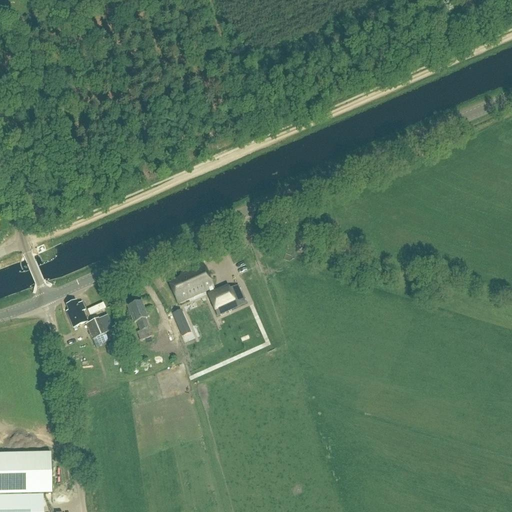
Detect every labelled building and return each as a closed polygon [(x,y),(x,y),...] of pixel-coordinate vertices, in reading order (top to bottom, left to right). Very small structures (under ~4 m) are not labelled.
[(213,289),(203,265),(181,274),(178,280),(169,284),(177,304),(213,289)] [(236,308),(229,290),(209,299),(217,317),(236,308)] [(147,319),(141,302),(127,307),(133,325),(137,324),(140,333),(137,334),(139,341),(151,337),(145,320),(147,319)] [(77,306),(76,303),(66,307),(69,313),(67,314),(74,332),(86,327),(94,348),(107,342),(98,320),(88,325),(83,312),(85,312),(82,304),(77,306)] [(205,331),(213,329),(211,320),(203,322),(205,331)] [(0,496),(51,495),(50,454),(0,455),(0,496)]
